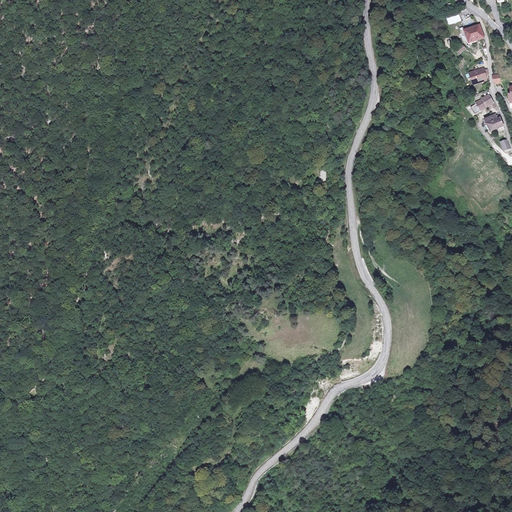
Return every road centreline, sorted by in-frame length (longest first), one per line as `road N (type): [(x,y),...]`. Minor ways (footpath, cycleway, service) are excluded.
road 1 (tertiary): [(238,511),(260,471),(302,436),(333,393),(368,379),(385,350),(384,311),(356,259),(348,181),(373,91),(368,0)]
road 2 (track): [(355,143),(337,175),(337,217),(325,247),(324,271),(350,329),(339,349),(298,381),(255,400),(232,448),(134,511)]
road 3 (residential): [(511,144),(489,79),(479,12)]
